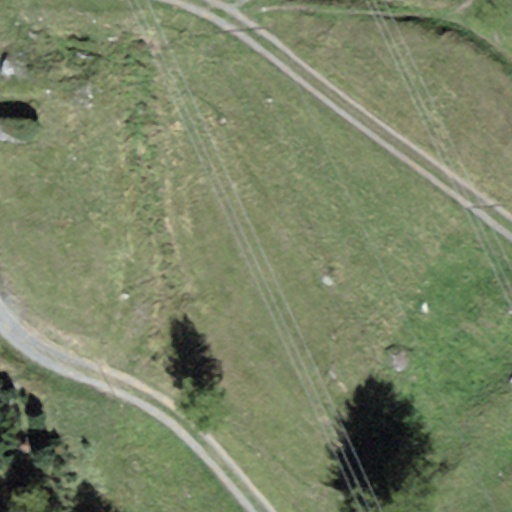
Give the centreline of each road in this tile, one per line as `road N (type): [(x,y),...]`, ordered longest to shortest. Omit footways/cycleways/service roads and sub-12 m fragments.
road 1 (track): [(511,231),(234,19)]
road 2 (track): [(259,511),(155,405),(32,348),(0,309)]
